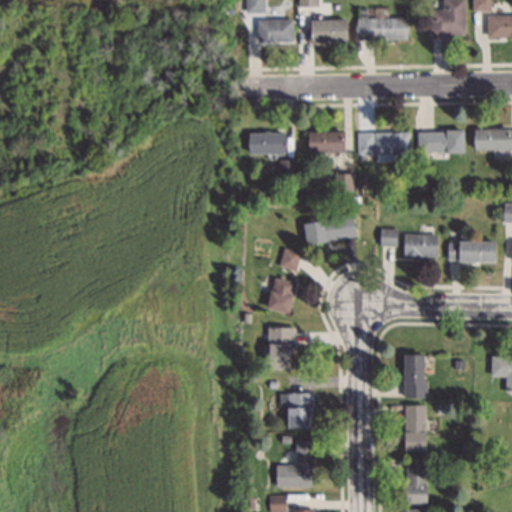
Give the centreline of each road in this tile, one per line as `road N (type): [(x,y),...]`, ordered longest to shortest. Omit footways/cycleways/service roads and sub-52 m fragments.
road 1 (residential): [(241,89),(511,86)]
road 2 (residential): [(357,511),(355,304)]
road 3 (residential): [(355,304),(511,305)]
